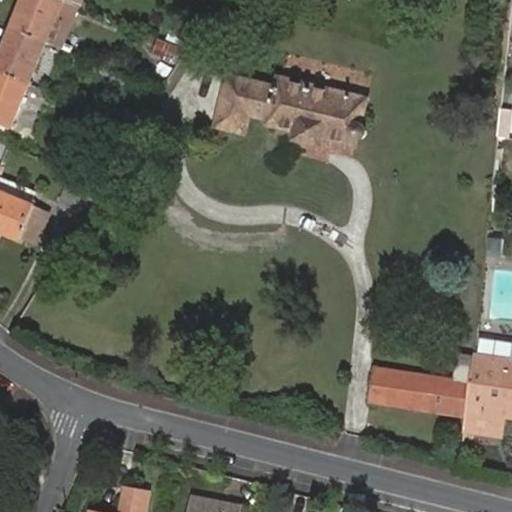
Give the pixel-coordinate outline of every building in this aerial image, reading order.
[(75,48),(92,6),(77,0),(54,0),(40,34),(75,48)] [(111,14),(92,6),(75,48),(94,56),(111,14)] [(58,90),(75,48),(40,34),(23,76),(58,90)] [(159,39),(154,55),(179,63),(184,46),(159,39)] [(276,88),(228,75),(216,126),(245,133),(250,114),(269,118),(268,124),(299,130),(323,136),(355,142),(356,137),(358,137),(360,137),(361,137),(362,137),(364,135),(366,132),(367,128),(366,127),(364,124),(362,122),(359,120),(364,97),(332,90),(330,99),(309,94),(311,85),(278,78),(276,88)] [(41,130),(58,90),(23,76),(7,116),(41,130)] [(332,90),(311,85),(309,94),(330,99),(332,90)] [(323,136),(299,130),(297,139),(321,145),(323,136)] [(0,192),(2,186),(9,171),(12,164),(0,158),(0,192)] [(78,200),(89,172),(68,163),(56,193),(78,200)] [(9,171),(2,186),(0,192),(0,222),(30,235),(44,203),(51,187),(9,171)] [(511,358),(477,354),(473,384),(472,391),(468,417),(467,430),(500,434),(503,413),(505,396),(511,396),(511,358)] [(472,391),(473,384),(376,371),(375,378),(472,391)] [(472,391),(375,378),(372,406),(468,417),(472,391)] [(511,414),(511,396),(505,396),(503,413),(511,414)] [(144,511),(148,494),(126,489),(122,511),(144,511)] [(194,495),(194,499),(228,506),(229,501),(194,495)] [(241,511),(243,504),(229,501),(228,506),(194,499),(191,511),(241,511)]
